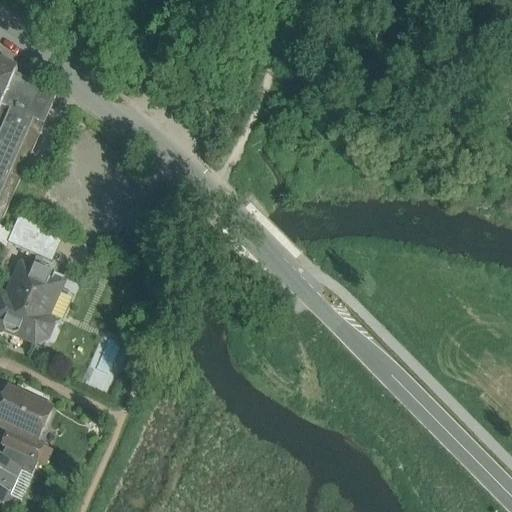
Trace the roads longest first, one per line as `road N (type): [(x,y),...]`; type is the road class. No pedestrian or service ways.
road 1 (tertiary): [(511,496),(215,199),(0,13)]
road 2 (residential): [(0,369),(121,419)]
